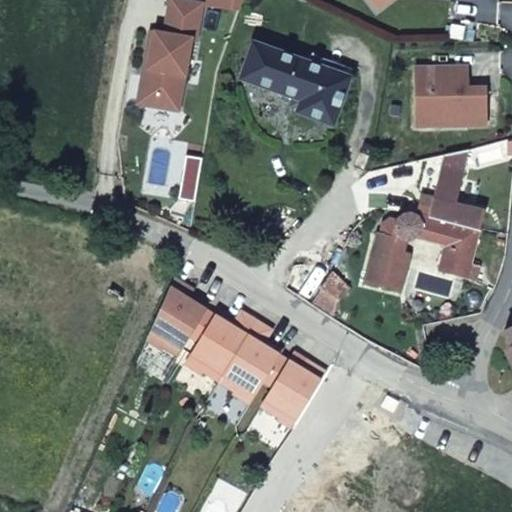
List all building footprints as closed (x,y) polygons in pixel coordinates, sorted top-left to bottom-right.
[(369,0),(377,10),(389,0),(369,0)] [(311,64),(254,44),(241,78),(302,101),(298,113),(333,125),(349,79),(311,64)] [(311,64),(349,79),(353,70),(314,56),(311,64)] [(414,68),(415,126),(439,126),(448,112),(468,111),(468,120),(487,119),(486,88),(464,89),(464,83),(468,82),(468,67),(414,68)] [(448,112),(439,126),(487,124),(487,119),(468,120),(468,111),(448,112)] [(466,172),(472,146),(446,153),(443,166),(466,172)] [(466,172),(443,166),(435,200),(432,209),(420,206),(418,215),(414,215),(401,216),(398,222),(391,220),(383,227),(381,235),(378,235),(378,236),(366,285),(402,294),(412,255),(405,252),(408,242),(418,239),(447,247),(455,249),(449,276),(469,281),(485,217),(487,213),(484,212),(459,206),(466,172)] [(429,199),(420,206),(432,209),(435,200),(429,199)] [(455,249),(447,247),(441,273),(449,276),(455,249)] [(193,292),(173,280),(165,295),(150,330),(165,340),(161,346),(179,357),(207,311),(188,300),(193,292)] [(204,371),(220,381),(257,322),(241,312),(232,327),(215,316),(192,355),(208,365),(204,371)] [(257,322),(220,381),(237,391),(242,384),(259,394),(281,357),(263,346),(272,331),(257,322)] [(150,330),(145,340),(160,349),(161,346),(165,340),(150,330)] [(203,373),(204,371),(208,365),(192,355),(186,363),(203,373)] [(297,419),(325,372),(305,360),(300,369),(289,362),(261,407),(279,418),(283,411),(297,419)] [(236,393),(253,403),(259,394),(242,384),(237,391),(236,393)] [(278,419),(291,428),(297,419),(283,411),(279,418),(278,419)]
